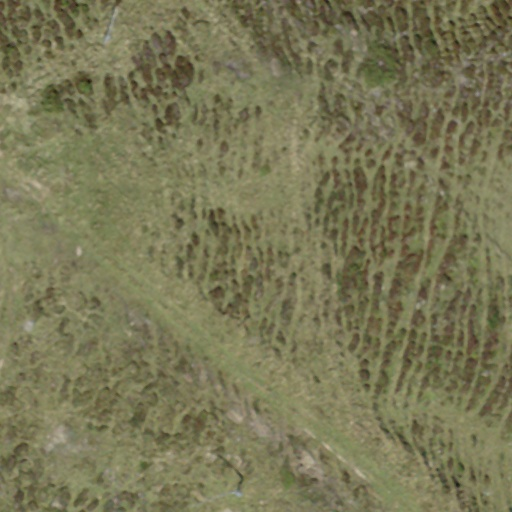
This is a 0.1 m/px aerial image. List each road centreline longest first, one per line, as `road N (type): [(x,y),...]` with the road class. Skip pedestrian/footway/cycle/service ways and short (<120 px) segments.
road 1 (track): [(6,168),(403,511)]
road 2 (track): [(0,325),(17,252),(0,162)]
